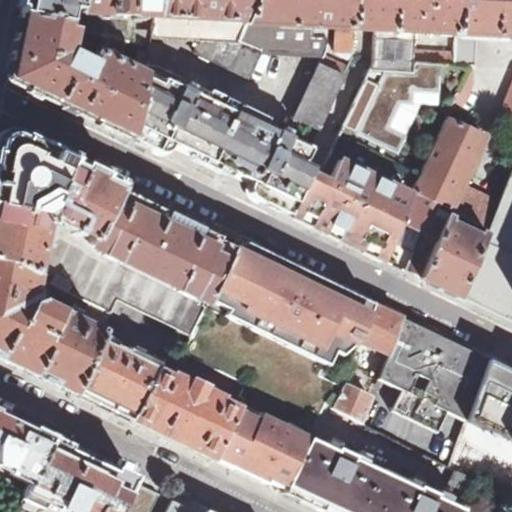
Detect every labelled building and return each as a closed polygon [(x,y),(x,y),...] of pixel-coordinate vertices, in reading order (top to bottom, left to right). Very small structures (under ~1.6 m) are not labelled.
[(78,34),(79,0),(23,0),(21,14),(69,23),(67,33),(72,34),(78,34)] [(155,19),(157,0),(79,0),(78,34),(86,36),(150,46),(150,43),(151,39),(152,31),(135,30),(135,18),(155,19)] [(254,0),(157,0),(155,19),(152,31),(151,39),(200,42),(237,44),(245,26),(254,0)] [(363,0),(254,0),(245,26),(312,29),(336,30),(336,55),(351,62),(351,60),(352,31),(363,32),(363,0)] [(457,0),(363,0),(363,32),(373,32),(372,62),(412,63),(454,65),(455,55),(413,53),(414,34),(450,36),(450,44),(455,44),(457,0)] [(455,55),(454,65),(470,66),(474,66),(475,51),(466,50),(467,45),(475,45),(476,37),(511,38),(511,0),(457,0),(455,44),(455,55)] [(69,23),(21,14),(16,40),(8,76),(8,79),(9,80),(10,82),(20,87),(21,83),(52,89),(53,90),(52,93),(52,98),(50,98),(48,101),(132,141),(144,76),(115,62),(123,48),(149,52),(150,46),(86,36),(83,43),(100,46),(91,66),(68,54),(72,34),(67,33),(69,23)] [(245,26),(237,44),(262,53),(274,54),(274,46),(282,46),(283,49),(301,51),(301,55),(324,56),(326,52),(326,39),(312,39),(312,29),(245,26)] [(237,44),(200,42),(195,53),(228,69),(237,44)] [(161,45),(150,43),(150,46),(149,52),(144,76),(132,141),(156,152),(158,153),(159,153),(159,152),(159,151),(164,139),(171,142),(170,145),(170,146),(171,146),(172,146),(173,143),(183,148),(182,150),(185,151),(186,149),(196,154),(195,156),(199,158),(200,156),(210,161),(209,162),(212,164),(213,162),(223,167),(222,169),(226,171),(227,169),(236,173),(235,175),(244,179),(251,183),(250,184),(251,185),(252,185),(254,182),(260,185),(255,197),(254,197),(253,199),(288,215),(305,180),(297,176),(310,149),(293,141),(301,123),(294,120),(290,118),(282,135),(264,126),(267,120),(196,86),(194,90),(188,87),(186,91),(181,88),(185,81),(158,68),(161,45)] [(262,53),(237,44),(228,69),(249,79),(262,53)] [(348,67),(324,56),(319,66),(343,77),(348,67)] [(412,63),(372,62),(368,71),(412,73),(412,63)] [(412,73),(368,71),(317,179),(308,175),(305,180),(288,215),(364,252),(383,261),(399,223),(412,192),(411,191),(444,121),(450,108),(470,66),(454,65),(412,63),(412,73)] [(343,77),(319,66),(316,72),(340,83),(343,77)] [(470,66),(450,108),(461,113),(475,83),(474,66),(470,66)] [(314,77),(294,120),(301,123),(318,131),(338,88),(314,77)] [(511,85),(496,128),(511,135),(511,85)] [(485,140),(444,121),(411,191),(412,192),(450,212),(451,213),(485,140)] [(0,190),(15,194),(25,186),(45,148),(17,134),(0,142),(0,190)] [(51,202),(78,219),(102,175),(45,148),(25,186),(47,199),(51,202)] [(486,235),(461,298),(511,322),(511,172),(498,204),(487,231),(486,235)] [(128,188),(102,175),(78,219),(70,237),(207,303),(237,240),(220,232),(202,223),(177,211),(128,188)] [(25,186),(15,194),(0,190),(0,261),(3,262),(36,278),(44,228),(25,218),(26,211),(47,199),(25,186)] [(450,212),(412,192),(399,223),(400,224),(400,225),(402,227),(403,226),(422,235),(414,253),(416,254),(408,273),(421,279),(428,263),(447,218),(450,212)] [(480,196),(469,222),(487,231),(498,204),(480,196)] [(453,220),(447,218),(428,263),(421,279),(441,289),(461,298),(486,235),(482,233),(479,238),(451,225),(453,220)] [(310,275),(237,240),(207,303),(226,310),(222,318),(276,343),(310,275)] [(100,338),(111,315),(36,278),(3,262),(0,261),(0,358),(75,394),(100,338)] [(371,305),(310,275),(276,343),(324,364),(330,351),(338,354),(349,347),(357,343),(371,305)] [(117,303),(112,313),(120,316),(124,306),(117,303)] [(402,319),(371,305),(357,343),(359,346),(376,352),(376,355),(380,357),(383,354),(388,357),(402,319)] [(413,325),(402,319),(388,357),(380,381),(401,392),(392,412),(437,434),(447,413),(464,422),(467,414),(486,362),(486,360),(471,353),(467,362),(454,357),(450,364),(440,359),(445,345),(447,341),(434,335),(413,325)] [(100,338),(75,394),(129,420),(156,370),(159,365),(126,350),(124,353),(120,351),(121,347),(117,344),(116,345),(100,338)] [(467,414),(508,435),(507,436),(511,439),(511,374),(486,362),(467,414)] [(156,370),(129,420),(214,460),(221,446),(239,410),(204,393),(205,391),(203,390),(203,388),(190,382),(189,384),(188,383),(186,385),(156,370)] [(371,402),(343,389),(332,410),(362,425),(371,402)] [(221,446),(214,460),(265,485),(267,482),(273,486),(300,432),(258,411),(256,415),(241,407),(239,410),(221,446)] [(30,480),(46,441),(9,424),(0,419),(0,465),(3,467),(2,470),(6,472),(8,469),(30,480)] [(300,432),(273,486),(330,511),(459,511),(461,508),(300,432)] [(120,511),(134,483),(46,441),(30,480),(16,511),(120,511)] [(468,494),(474,481),(453,470),(447,483),(468,494)] [(150,511),(159,495),(147,489),(134,483),(120,511),(150,511)] [(166,511),(172,501),(159,495),(150,511),(166,511)] [(204,511),(194,511),(172,501),(166,511),(205,511),(204,511)]
